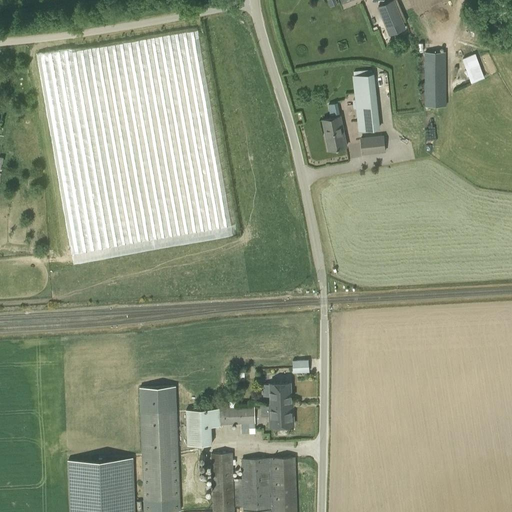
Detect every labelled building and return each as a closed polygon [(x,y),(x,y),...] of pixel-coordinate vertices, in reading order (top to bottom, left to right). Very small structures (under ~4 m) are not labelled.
[(393,0),(378,7),(387,28),(390,34),(405,28),(402,21),(393,0)] [(468,0),(468,6),(473,7),(473,12),(479,12),(479,7),(487,7),(486,0),(468,0)] [(444,53),(429,53),(429,61),(426,61),(426,105),(445,105),(444,61),(444,53)] [(464,57),(472,82),(486,77),(477,53),(464,57)] [(354,75),(353,76),(359,131),(379,128),(373,73),(371,74),(371,69),(353,71),(354,75)] [(331,112),(338,112),(337,102),(329,103),(331,112)] [(325,133),(327,132),(330,149),(344,146),(341,129),(343,129),(340,116),(323,119),(325,133)] [(362,154),(386,151),(383,135),(360,137),(362,154)] [(293,366),(293,374),(309,373),(309,360),(292,361),(293,366)] [(271,382),(271,403),(291,403),(291,382),(271,382)] [(142,458),(144,511),(180,511),(178,455),(178,452),(176,414),(176,411),(175,385),(140,387),(142,458)] [(293,403),(291,403),(271,403),(269,403),(270,425),(293,425),(293,403)] [(255,406),(220,407),(220,410),(187,411),(187,414),(188,445),(198,445),(211,445),(211,427),(220,426),(220,424),(255,423),(255,406)] [(234,511),(234,507),(243,506),(243,511),(297,511),(295,456),(271,457),(269,457),(241,458),(242,478),(233,479),(232,452),(210,453),(211,477),(213,510),(212,511),(234,511)] [(134,511),(132,457),(68,459),(70,511),(134,511)]
